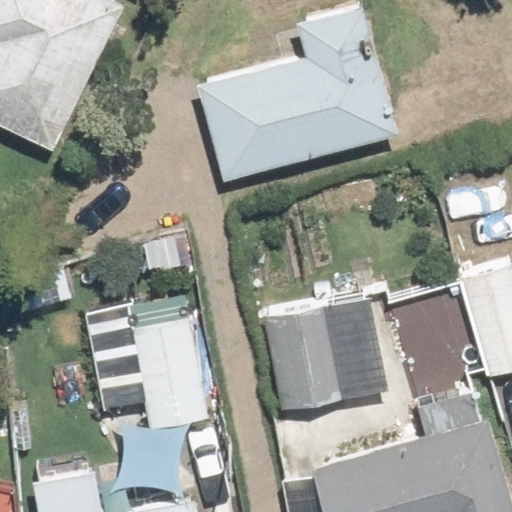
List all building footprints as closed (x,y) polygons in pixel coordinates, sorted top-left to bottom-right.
[(0,0),(0,114),(53,138),(115,0),(0,0)] [(364,0),(296,0),(289,2),(301,49),(203,73),(226,164),(394,123),(389,101),(364,0)] [(511,357),(511,268),(509,261),(455,282),(489,367),(511,357)] [(271,306),(283,403),(345,395),(333,299),(271,306)] [(207,409),(184,309),(124,323),(147,423),(207,409)] [(511,511),(511,509),(487,415),(306,462),(319,511),(511,511)] [(100,511),(98,482),(37,487),(39,511),(190,511),(185,511),(100,511)]
